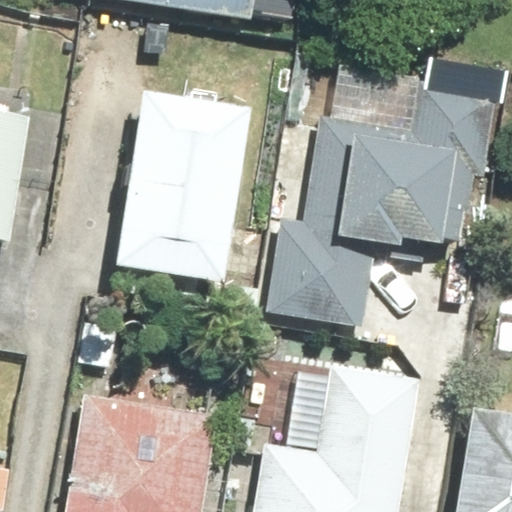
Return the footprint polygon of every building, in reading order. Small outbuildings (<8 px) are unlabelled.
[(88,0),(240,23),(243,0),(88,0)] [(422,251),(423,245),(453,250),(465,178),(474,180),(488,95),(329,68),(320,121),(310,120),(293,223),(272,220),(256,314),(355,331),(368,252),(380,254),(382,244),(422,251)] [(232,115),(125,98),(97,272),(115,275),(111,296),(187,308),(190,287),(204,289),(232,115)] [(0,246),(1,247),(20,122),(0,118),(0,246)] [(389,511),(410,383),(320,369),(307,455),(252,446),(242,511),(389,511)] [(191,511),(206,419),(72,398),(54,511),(191,511)] [(511,511),(511,424),(453,416),(439,511),(511,511)]
